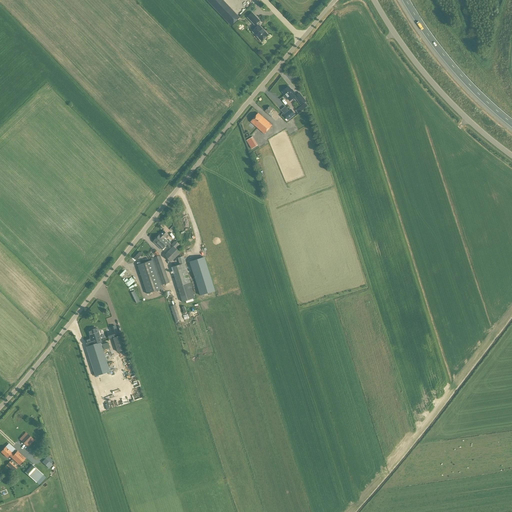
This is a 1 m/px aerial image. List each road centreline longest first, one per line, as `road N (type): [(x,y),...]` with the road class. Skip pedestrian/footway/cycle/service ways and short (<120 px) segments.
road 1 (unclassified): [(0,404),(337,0)]
road 2 (unclassified): [(372,0),(440,92),(511,155)]
road 3 (motorway): [(405,0),(448,61),(511,123)]
